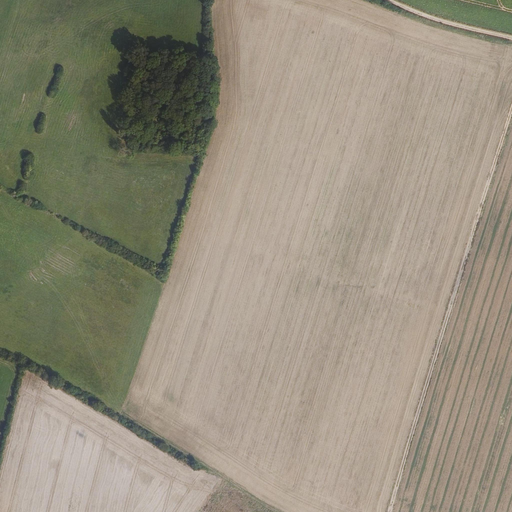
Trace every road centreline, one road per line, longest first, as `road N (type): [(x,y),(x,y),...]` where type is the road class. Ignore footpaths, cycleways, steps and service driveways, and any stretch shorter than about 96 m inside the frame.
road 1 (track): [(389,511),(511,107)]
road 2 (track): [(273,511),(0,353)]
road 3 (track): [(511,38),(389,0)]
